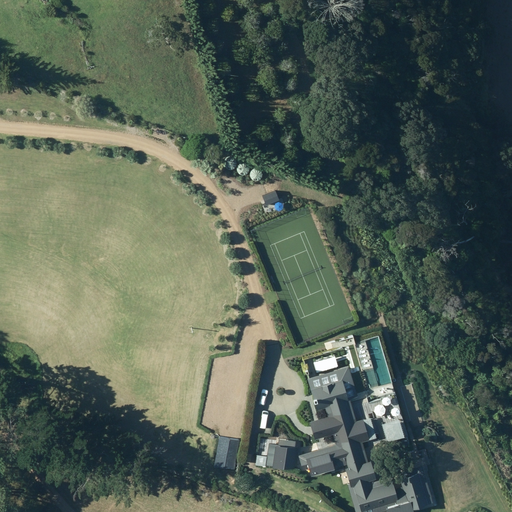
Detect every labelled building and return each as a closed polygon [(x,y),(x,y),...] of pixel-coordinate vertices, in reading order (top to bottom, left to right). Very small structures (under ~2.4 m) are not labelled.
[(252,187),(244,190),(249,203),(258,199),(252,187)] [(253,212),(246,214),(250,224),(256,222),(253,212)] [(348,366),(307,378),(317,411),(325,408),(336,445),(298,457),(301,466),(307,464),(310,476),(334,469),(332,462),(345,458),(348,469),(345,470),(349,485),(348,485),(355,511),(381,511),(386,511),(412,511),(412,510),(432,504),(421,467),(398,474),(402,488),(394,490),(390,477),(376,481),(370,462),(368,463),(346,390),(354,387),(348,366)] [(242,428),(243,420),(234,420),(233,428),(242,428)] [(218,437),(213,467),(235,471),(240,439),(229,438),(230,435),(220,433),(220,437),(218,437)] [(266,466),(295,469),(297,448),(276,446),(274,456),(267,455),(266,466)]
